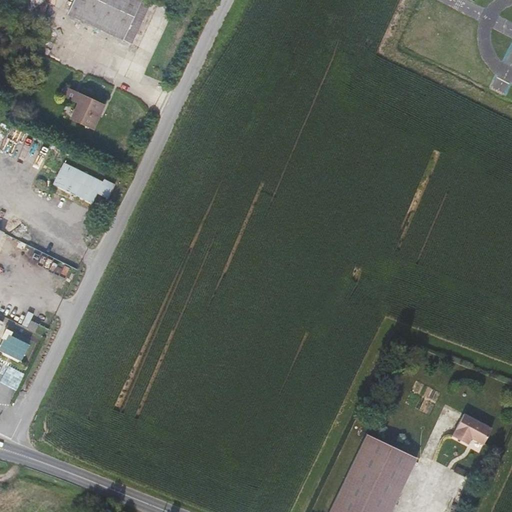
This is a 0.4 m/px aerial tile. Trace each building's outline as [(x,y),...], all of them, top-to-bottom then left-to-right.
[(129,39),(148,0),(69,0),(66,8),(129,39)] [(71,119),(92,128),(103,106),(65,88),(61,97),(78,104),(71,119)] [(102,182),(63,163),(53,184),(92,203),(97,194),(108,199),(115,185),(104,179),(102,182)] [(27,329),(34,332),(38,325),(31,321),(27,329)] [(2,353),(20,362),(28,345),(10,336),(12,332),(6,329),(1,338),(7,342),(2,353)] [(465,418),(454,441),(470,449),(474,441),(476,442),(476,443),(486,448),(493,432),(465,418)] [(392,511),(417,461),(367,436),(330,511),(392,511)]
